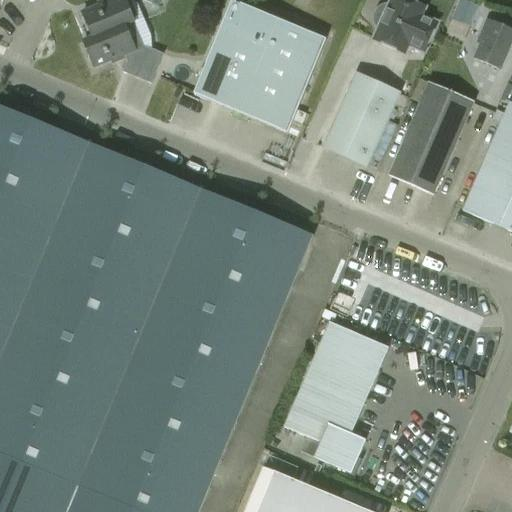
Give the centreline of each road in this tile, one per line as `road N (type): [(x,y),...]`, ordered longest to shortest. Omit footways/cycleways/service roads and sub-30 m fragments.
road 1 (unclassified): [(511,283),(0,69)]
road 2 (unclassified): [(444,511),(511,353)]
